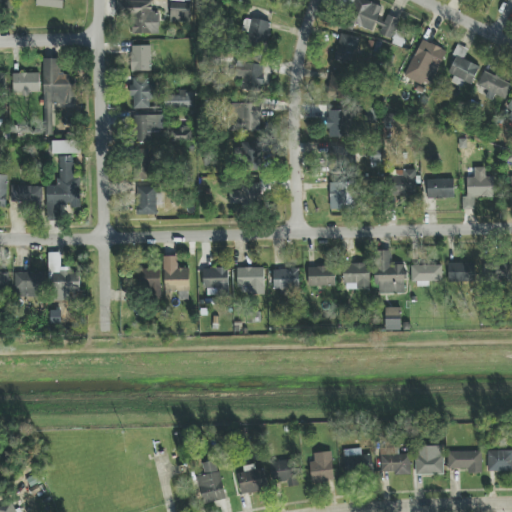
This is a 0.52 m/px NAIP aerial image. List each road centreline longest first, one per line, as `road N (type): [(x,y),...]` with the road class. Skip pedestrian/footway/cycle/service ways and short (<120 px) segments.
road 1 (residential): [(511,230),(0,240)]
road 2 (residential): [(101,0),(107,326)]
road 3 (residential): [(319,0),(296,116),(298,234)]
road 4 (residential): [(372,511),(511,506)]
